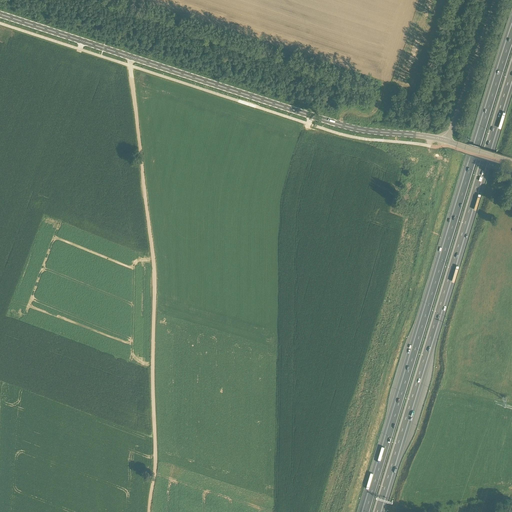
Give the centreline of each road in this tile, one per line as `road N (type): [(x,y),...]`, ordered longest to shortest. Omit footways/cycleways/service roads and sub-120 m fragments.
road 1 (motorway): [(511,28),(363,511)]
road 2 (motorway): [(378,511),(511,75)]
road 3 (track): [(130,65),(155,291),(149,511)]
road 4 (tertiary): [(379,138),(0,14)]
road 5 (tertiary): [(379,138),(425,0)]
road 6 (tertiary): [(511,180),(379,138)]
